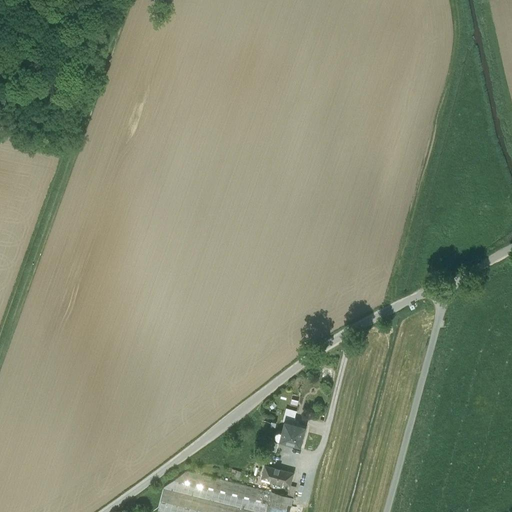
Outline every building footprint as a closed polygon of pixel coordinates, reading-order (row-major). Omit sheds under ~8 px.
[(289,409),(285,422),(296,424),(299,412),(289,409)] [(296,424),(285,422),(282,433),(281,432),(279,432),(277,434),(276,435),(276,438),(278,440),(281,440),(301,446),(306,427),(296,424)] [(293,473),(265,465),(262,478),(290,486),(290,485),(293,473)] [(264,511),(270,491),(188,471),(165,488),(260,511),(264,511)] [(296,487),(290,485),(290,486),(287,496),(293,497),(296,487)] [(260,511),(165,488),(158,511),(260,511)] [(287,496),(270,491),(264,511),(289,511),(293,497),(287,496)]
